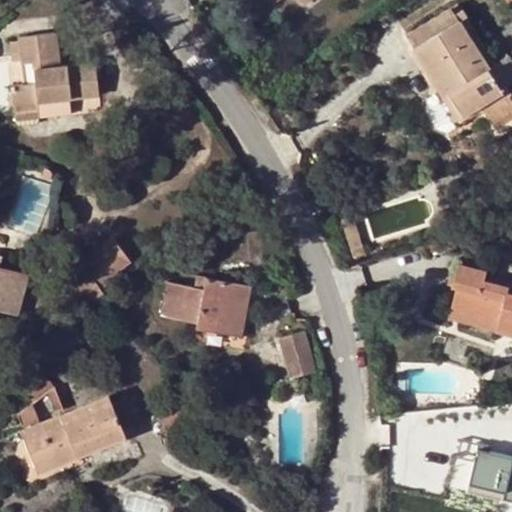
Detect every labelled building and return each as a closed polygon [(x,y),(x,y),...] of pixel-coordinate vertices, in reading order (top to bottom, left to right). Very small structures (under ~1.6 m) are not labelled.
[(406,33),(414,48),(439,88),(434,91),(435,94),(456,127),(482,111),(490,122),(511,108),(511,94),(507,87),(511,84),(511,77),(502,59),(494,63),(466,16),(458,20),(454,13),(449,7),(406,33)] [(461,9),(454,13),(458,20),(466,16),(461,9)] [(57,31),(19,36),(19,40),(20,51),(21,61),(33,61),(34,82),(12,84),(14,111),(38,109),(37,102),(70,99),(100,96),(97,62),(60,65),(57,31)] [(20,51),(19,40),(11,41),(12,51),(20,51)] [(439,88),(414,48),(409,50),(434,91),(439,88)] [(20,51),(12,51),(13,61),(21,61),(20,51)] [(511,62),(508,55),(502,59),(511,77),(511,62)] [(456,127),(435,94),(427,99),(425,111),(436,129),(445,133),(456,127)] [(70,99),(37,102),(38,109),(39,118),(71,114),(70,99)] [(494,128),(511,116),(511,108),(490,122),(494,128)] [(38,109),(14,111),(16,123),(19,126),(36,124),(39,120),(39,118),(38,109)] [(341,218),(343,224),(354,221),(353,214),(341,218)] [(354,221),(343,224),(351,249),(362,245),(354,221)] [(102,286),(132,262),(115,240),(86,263),(102,286)] [(486,271),(457,263),(451,285),(456,287),(464,289),(458,312),(497,322),(495,330),(511,334),(511,291),(507,291),(508,287),(483,280),(486,271)] [(81,264),(70,272),(86,296),(98,287),(81,264)] [(28,274),(1,266),(0,267),(0,310),(17,315),(28,274)] [(511,277),(486,271),(483,280),(508,287),(507,291),(511,291),(511,277)] [(86,296),(70,272),(65,276),(82,299),(86,296)] [(196,275),(193,286),(204,288),(206,277),(196,275)] [(193,286),(167,281),(160,316),(197,322),(234,329),(240,301),(248,303),(252,286),(206,277),(204,288),(193,286)] [(456,287),(448,318),(495,330),(497,322),(458,312),(464,289),(456,287)] [(196,329),(241,337),(248,303),(240,301),(234,329),(197,322),(196,329)] [(305,330),(278,337),(289,378),(316,371),(305,330)] [(52,401),(58,397),(54,385),(48,390),(52,401)] [(190,404),(177,396),(161,416),(174,426),(190,404)] [(122,438),(107,397),(47,420),(28,426),(21,429),(35,464),(74,450),(76,455),(122,438)] [(62,407),(58,397),(52,401),(55,410),(62,407)] [(22,411),(28,426),(47,420),(39,398),(22,411)] [(511,501),(511,464),(511,465),(511,461),(489,455),(491,445),(461,438),(456,457),(461,458),(469,460),(464,483),(503,492),(502,499),(511,501)] [(511,450),(491,445),(489,455),(511,461),(511,465),(511,464),(511,450)] [(35,464),(37,470),(76,455),(74,450),(35,464)] [(461,458),(453,487),(502,499),(503,492),(464,483),(469,460),(461,458)]
